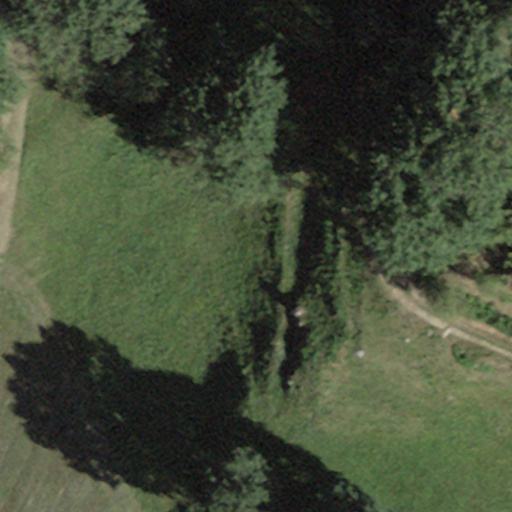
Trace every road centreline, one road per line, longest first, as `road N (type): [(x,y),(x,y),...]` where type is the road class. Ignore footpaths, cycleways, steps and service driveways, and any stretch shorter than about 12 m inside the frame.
road 1 (track): [(511,357),(407,304),(371,237),(379,0)]
road 2 (track): [(113,511),(6,231)]
road 3 (track): [(29,0),(0,250)]
